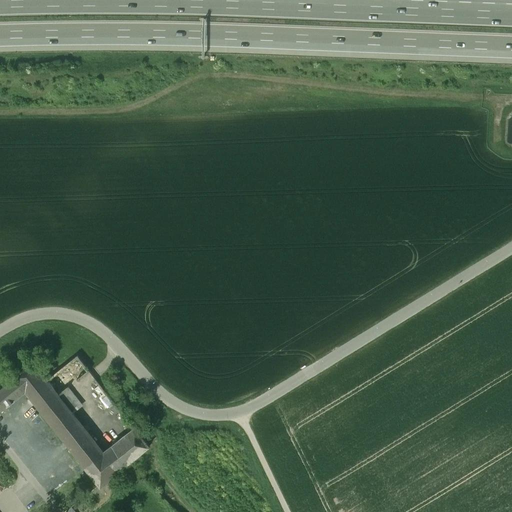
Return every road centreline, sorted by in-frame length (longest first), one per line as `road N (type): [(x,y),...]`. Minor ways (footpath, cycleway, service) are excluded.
road 1 (motorway): [(0,35),(511,45)]
road 2 (motorway): [(399,9),(79,3)]
